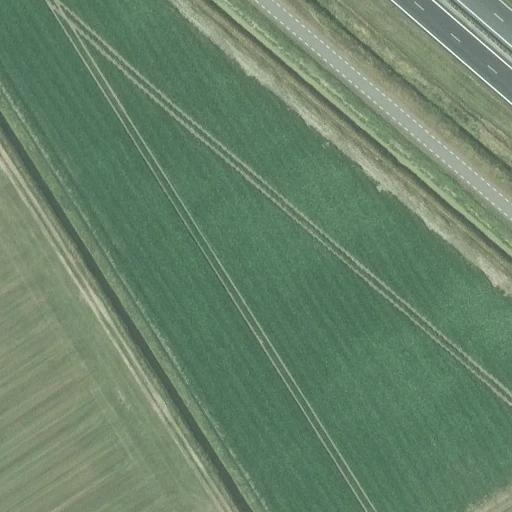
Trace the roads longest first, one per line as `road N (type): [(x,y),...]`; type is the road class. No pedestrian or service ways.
road 1 (unclassified): [(261,0),(511,213)]
road 2 (trunk): [(410,0),(511,86)]
